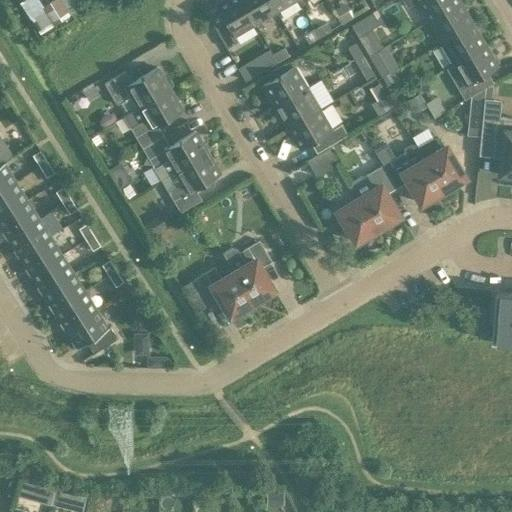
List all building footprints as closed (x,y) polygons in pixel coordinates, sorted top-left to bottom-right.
[(54,0),(44,7),(42,8),(52,24),(82,5),(79,0),(54,0)] [(238,0),(227,0),(215,8),(223,22),(215,27),(227,48),(237,41),(235,38),(254,26),(238,0)] [(267,0),(238,0),(254,26),(276,13),(267,0)] [(296,0),(267,0),(276,13),(297,0),(296,0)] [(402,0),(407,7),(417,2),(429,22),(460,3),(457,0),(402,0)] [(429,22),(441,43),(472,24),(460,3),(429,22)] [(336,17),(341,26),(351,20),(346,11),(336,17)] [(372,12),(351,24),(358,36),(378,24),(372,12)] [(315,30),(320,39),(330,33),(325,24),(315,30)] [(441,43),(454,64),(485,45),(472,24),(441,43)] [(309,45),(320,39),(315,30),(304,36),(309,45)] [(355,44),(348,48),(355,60),(362,56),(355,44)] [(467,99),(471,97),(485,88),(493,83),(487,73),(497,67),(485,45),(454,64),(466,85),(459,90),(465,100),(467,99)] [(268,50),(261,54),(268,65),(274,61),(268,50)] [(272,56),(277,65),(288,58),(282,50),(272,56)] [(369,58),(376,69),(383,64),(377,53),(369,58)] [(362,56),(355,60),(362,72),(369,67),(362,56)] [(295,65),(260,85),(275,109),(309,89),(295,65)] [(124,71),(104,83),(116,103),(130,95),(137,108),(171,88),(158,67),(131,83),(124,71)] [(393,71),(382,77),(386,84),(397,79),(393,71)] [(91,83),(81,89),(83,92),(88,99),(97,93),(93,86),(91,83)] [(137,108),(124,116),(142,147),(162,136),(156,125),(183,109),(171,88),(137,108)] [(467,135),(481,136),(484,100),(485,88),(471,97),(467,135)] [(309,89),(275,109),(287,131),(321,111),(309,89)] [(412,109),(424,103),(419,94),(408,100),(412,109)] [(376,100),(383,113),(392,107),(385,95),(376,100)] [(480,146),(501,148),(498,175),(511,176),(511,118),(491,117),(492,101),(484,100),(481,136),(480,146)] [(321,111),(287,131),(298,149),(311,142),(317,152),(346,135),(340,124),(332,129),(321,111)] [(162,136),(142,147),(161,179),(208,152),(196,131),(169,146),(162,136)] [(432,139),(417,148),(442,191),(464,178),(442,141),(432,139)] [(402,153),(382,165),(395,186),(406,179),(421,204),(442,191),(417,148),(415,145),(411,144),(403,149),(402,153)] [(328,148),(307,160),(316,175),(337,163),(328,148)] [(31,156),(38,167),(47,161),(40,150),(31,156)] [(208,152),(161,179),(180,211),(200,199),(194,188),(220,172),(208,152)] [(5,161),(0,163),(0,190),(14,182),(2,164),(5,162),(5,161)] [(47,161),(38,167),(45,178),(54,172),(47,161)] [(123,168),(120,162),(108,169),(112,175),(123,168)] [(395,186),(382,165),(362,177),(359,176),(350,182),(349,185),(358,200),(377,231),(398,218),(384,193),(395,186)] [(14,182),(0,190),(0,215),(25,200),(14,182)] [(54,192),(61,203),(69,197),(62,186),(54,192)] [(69,197),(61,203),(68,214),(76,208),(69,197)] [(25,200),(0,215),(0,222),(4,229),(1,231),(6,239),(9,237),(9,236),(37,218),(25,200)] [(355,244),(377,231),(358,200),(336,213),(355,244)] [(37,218),(9,236),(9,237),(16,247),(13,249),(18,257),(21,255),(20,254),(48,236),(37,219),(37,218)] [(77,228),(84,239),(93,234),(86,223),(77,228)] [(93,234),(84,239),(91,250),(99,245),(93,234)] [(48,236),(20,254),(21,255),(27,266),(24,267),(29,275),(32,273),(32,272),(60,255),(48,236)] [(232,248),(223,253),(235,274),(233,275),(252,306),(273,293),(258,268),(270,261),(257,240),(245,247),(238,252),(236,249),(232,248)] [(60,255),(32,272),(32,273),(39,284),(36,286),(41,294),(44,292),(43,291),(71,273),(60,255)] [(100,265),(107,276),(116,270),(109,259),(100,265)] [(230,319),(252,306),(233,275),(222,282),(213,267),(191,280),(204,301),(215,294),(230,319)] [(116,270),(107,276),(114,287),(122,281),(116,270)] [(71,273),(43,291),(44,292),(50,302),(47,304),(52,312),(55,310),(55,309),(83,291),(71,273)] [(83,291),(55,309),(55,310),(62,320),(59,322),(64,330),(67,328),(66,328),(94,310),(83,291)] [(511,293),(496,292),(492,342),(511,343),(511,293)] [(94,310),(66,328),(67,328),(73,339),(70,341),(75,348),(86,342),(93,353),(117,338),(109,326),(106,328),(94,310)] [(146,342),(146,334),(135,335),(135,343),(146,342)]
